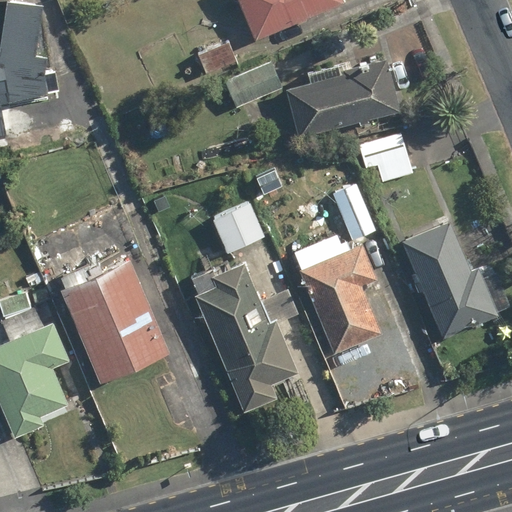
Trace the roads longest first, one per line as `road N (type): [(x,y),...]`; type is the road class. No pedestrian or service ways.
road 1 (unknown): [(71,0),(69,24),(242,464)]
road 2 (primary): [(511,453),(310,511)]
